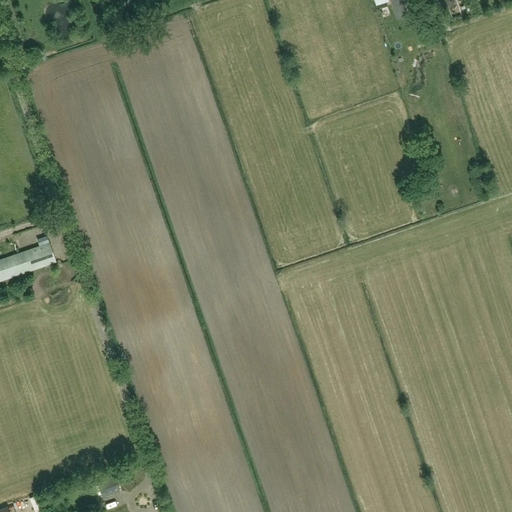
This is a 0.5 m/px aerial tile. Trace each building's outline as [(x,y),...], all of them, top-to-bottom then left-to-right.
[(390,0),(397,20),(407,16),(406,11),(416,7),(413,0),(390,0)] [(39,247),(49,243),(46,236),(37,239),(39,247)] [(39,247),(0,260),(0,281),(55,262),(49,243),(39,247)] [(115,475),(97,481),(102,495),(119,490),(115,475)] [(33,511),(38,510),(32,496),(28,498),(33,511)]
